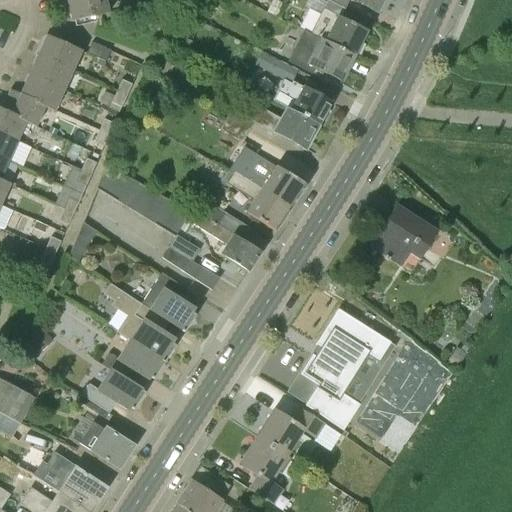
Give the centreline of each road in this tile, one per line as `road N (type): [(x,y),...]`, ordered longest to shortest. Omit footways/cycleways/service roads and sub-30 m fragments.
road 1 (tertiary): [(130,511),(348,176),(439,0)]
road 2 (track): [(511,121),(419,113),(390,101)]
